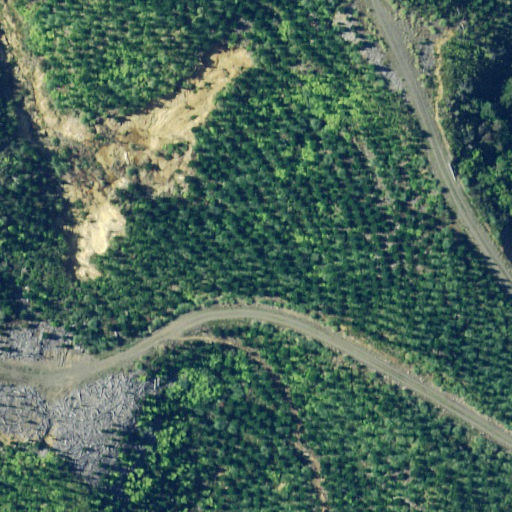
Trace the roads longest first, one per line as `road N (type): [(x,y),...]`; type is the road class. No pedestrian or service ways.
road 1 (track): [(511,281),(406,115),(371,0)]
road 2 (track): [(511,433),(320,335),(236,307)]
